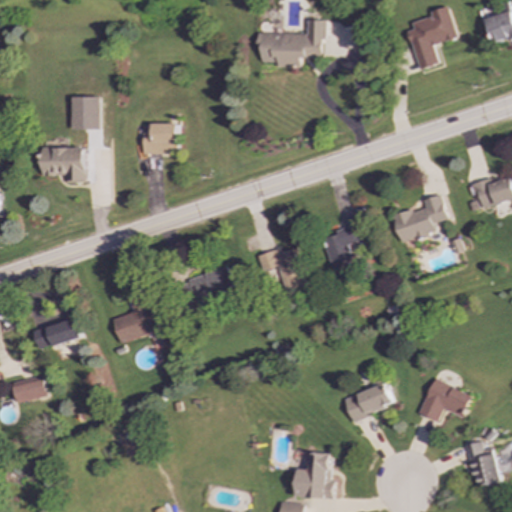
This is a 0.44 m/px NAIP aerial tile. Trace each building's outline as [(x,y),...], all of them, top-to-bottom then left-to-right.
[(457,38),(448,7),(430,12),(432,17),(411,23),(413,30),(408,31),(419,70),(439,65),(433,45),(457,38)] [(511,11),(486,18),(493,43),(511,37),(511,11)] [(258,33),(258,45),(262,45),(262,62),(276,62),(276,67),(301,68),(301,58),(324,59),(325,20),(307,20),(307,34),(258,33)] [(365,24),(354,24),(355,49),(366,48),(365,24)] [(144,131),(144,154),(179,153),(178,124),(152,124),(152,131),(144,131)] [(86,147),(43,148),(44,176),(67,175),(67,182),(87,181),(86,147)] [(511,200),(511,175),(473,185),(480,209),(511,200)] [(401,243),(437,233),(434,224),(448,220),(441,195),(423,200),(425,207),(394,216),(401,243)] [(334,231),(336,235),(323,239),(333,274),(355,268),(348,245),(362,241),(357,224),(334,231)] [(259,255),(263,271),(279,267),(286,291),(307,286),(297,249),(281,253),(280,250),(259,255)] [(188,279),(195,303),(236,291),(229,267),(188,279)] [(166,330),(159,305),(114,317),(121,343),(166,330)] [(83,338),(77,318),(34,330),(40,350),(83,338)] [(48,398),(45,377),(14,381),(16,402),(48,398)] [(473,395),(434,379),(418,414),(437,423),(443,409),(463,418),(473,395)] [(344,400),(353,421),(395,405),(386,383),(344,400)] [(494,448),(483,450),(482,442),(467,445),(472,476),(479,475),(481,486),(500,483),(494,448)] [(333,499),(334,481),(331,481),(332,453),(309,452),(309,469),(298,469),(297,497),(333,499)] [(303,511),(304,504),(280,503),(280,511),(303,511)]
